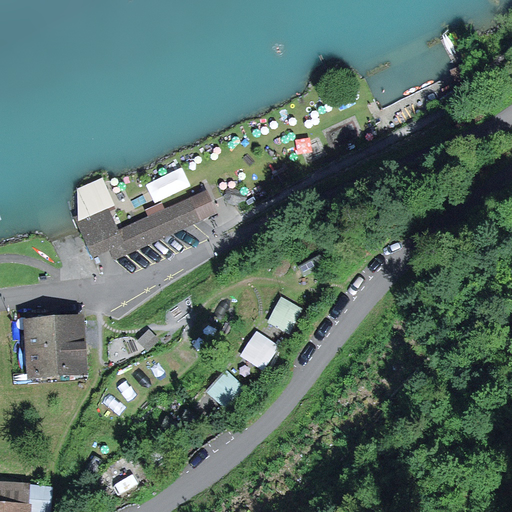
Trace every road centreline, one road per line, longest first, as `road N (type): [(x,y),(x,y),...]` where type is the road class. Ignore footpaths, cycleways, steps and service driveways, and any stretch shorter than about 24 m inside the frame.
road 1 (residential): [(511,113),(152,282),(0,304)]
road 2 (residential): [(511,180),(389,263),(297,391),(243,445),(152,511)]
